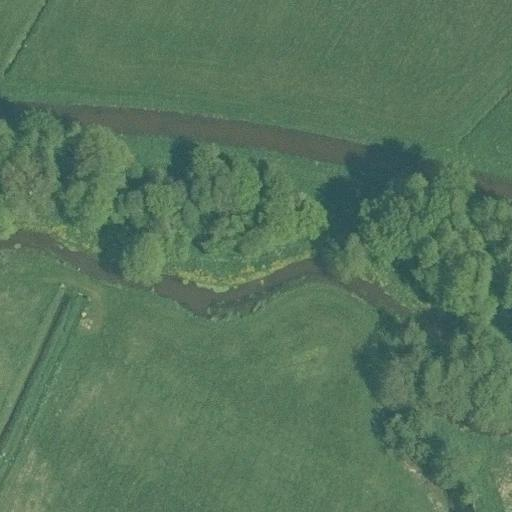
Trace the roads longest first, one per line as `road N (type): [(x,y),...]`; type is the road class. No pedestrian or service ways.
road 1 (track): [(511,229),(375,189),(247,166),(0,147)]
road 2 (track): [(0,101),(290,126),(511,178)]
